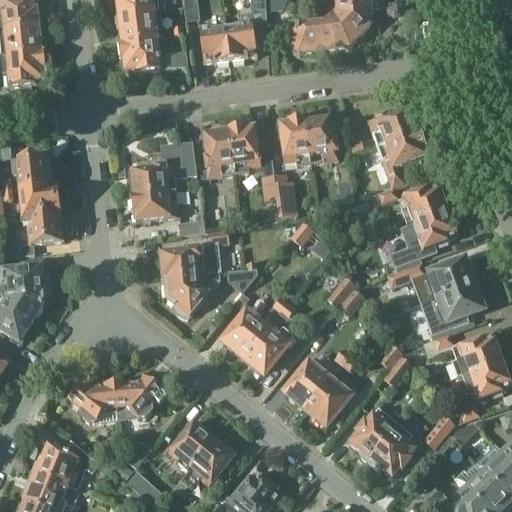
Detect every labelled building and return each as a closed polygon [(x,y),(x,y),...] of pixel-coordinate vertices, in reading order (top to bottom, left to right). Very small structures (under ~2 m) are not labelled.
[(115,0),(118,18),(119,18),(119,19),(155,15),(159,14),(157,0),(115,0)] [(183,0),(185,11),(187,25),(199,23),(195,0),(183,0)] [(267,29),(266,16),(265,0),(251,0),(253,17),(254,30),(267,29)] [(335,0),(336,13),(339,14),(371,15),(370,0),(335,0)] [(37,1),(1,4),(4,33),(40,29),(39,27),(42,25),(41,18),(38,15),(37,1)] [(371,29),(371,15),(339,14),(336,13),(336,15),(326,24),(328,25),(330,24),(334,28),(337,51),(348,50),(352,53),(353,52),(350,49),(371,29)] [(120,33),(121,47),(122,47),(122,48),(158,43),(155,15),(119,19),(119,18),(118,18),(118,23),(116,25),(117,31),(120,33)] [(241,26),(227,28),(232,65),(249,63),(249,62),(258,61),(252,25),(251,18),(240,19),(241,26)] [(300,56),(337,51),(334,28),(330,24),(328,25),(326,24),(324,26),(296,30),(297,33),(287,34),(288,42),(298,41),(300,56)] [(214,67),(232,65),(227,28),(199,31),(205,68),(213,67),(214,67)] [(40,29),(4,33),(6,60),(45,56),(42,56),(41,43),(43,40),(42,33),(40,31),(40,29)] [(173,43),(184,42),(183,31),(172,32),(173,43)] [(122,47),(121,47),(121,48),(119,48),(121,64),(126,64),(126,71),(131,74),(137,73),(137,78),(188,71),(186,55),(160,58),(158,43),(122,48),(122,47)] [(6,60),(1,60),(4,91),(4,92),(10,91),(37,88),(37,85),(43,85),(47,84),(45,56),(6,60)] [(370,125),(379,150),(419,136),(411,112),(390,120),(389,117),(377,121),(377,123),(370,125)] [(332,121),(307,124),(312,167),(324,165),(324,166),(337,164),(336,156),(339,156),(337,143),(335,144),(332,121)] [(299,170),(299,169),(312,167),(307,124),(306,122),(290,125),(290,127),(280,128),(286,172),(299,170)] [(262,171),(261,163),(256,131),(247,132),(246,131),(230,133),(230,135),(236,177),(250,175),(250,173),(262,171)] [(224,179),(236,177),(230,135),(205,138),(208,161),(206,161),(207,174),(201,174),(202,183),(224,180),(224,179)] [(421,135),(419,136),(379,150),(390,182),(393,192),(405,187),(399,171),(428,161),(425,152),(427,151),(421,135)] [(362,140),(351,144),(354,155),(365,151),(362,140)] [(131,174),(133,200),(170,196),(169,181),(197,179),(193,147),(161,150),(163,168),(154,169),(154,172),(131,174)] [(49,161),(28,163),(26,162),(25,162),(23,162),(21,162),(19,163),(17,164),(1,166),(5,192),(14,191),(13,183),(18,183),(19,191),(52,187),(49,161)] [(272,161),(261,163),(262,171),(263,182),(269,181),(271,201),(277,200),(275,180),(272,161)] [(352,184),(351,184),(348,168),(338,169),(341,186),(338,186),(341,207),(355,205),(352,184)] [(289,179),(275,180),(277,200),(284,199),(287,222),(300,220),(294,184),(289,185),(289,179)] [(52,187),(19,191),(22,218),(61,214),(58,187),(52,187)] [(404,201),(413,227),(448,215),(447,212),(448,209),(446,205),(443,202),(439,190),(431,193),(431,192),(404,201)] [(1,194),(2,206),(15,204),(14,191),(5,192),(5,194),(1,194)] [(356,217),(383,208),(398,202),(395,192),(380,198),(353,208),(356,217)] [(170,196),(133,200),(132,200),(133,217),(135,217),(136,226),(180,221),(179,209),(171,210),(170,196)] [(61,214),(22,218),(23,231),(27,230),(29,248),(9,250),(10,262),(34,259),(33,248),(62,245),(60,225),(62,225),(61,214)] [(449,218),(448,215),(413,227),(402,231),(410,252),(392,259),(398,275),(400,274),(422,267),(420,262),(436,256),(434,250),(449,244),(449,242),(456,239),(452,228),(455,227),(451,217),(449,218)] [(179,226),(181,239),(207,235),(204,217),(196,219),(197,223),(179,226)] [(302,251),(315,236),(305,227),(292,242),(302,251)] [(232,248),(230,235),(208,238),(209,245),(210,250),(220,249),(232,248)] [(222,273),(220,249),(210,250),(209,245),(201,246),(202,250),(186,251),(187,254),(160,256),(163,282),(165,282),(165,285),(221,279),(220,273),(222,273)] [(436,290),(440,301),(474,289),(470,277),(471,274),(470,269),(467,268),(465,264),(427,279),(427,281),(423,282),(427,293),(436,290)] [(400,274),(398,275),(387,279),(390,289),(404,284),(425,276),(422,267),(400,274)] [(0,301),(8,302),(12,304),(44,301),(44,298),(46,296),(45,289),(43,287),(41,271),(1,276),(0,270),(0,301)] [(258,272),(247,272),(228,273),(228,284),(242,295),(258,277),(258,272)] [(221,283),(221,279),(165,285),(167,303),(176,310),(176,309),(190,321),(209,297),(221,283)] [(346,282),(328,303),(338,311),(355,290),(346,282)] [(474,289),(440,301),(440,302),(426,307),(412,312),(414,320),(428,315),(429,317),(444,311),(449,325),(483,313),(481,309),(483,307),(481,302),(478,300),(474,289)] [(351,317),(364,302),(355,294),(342,310),(351,317)] [(268,333),(273,326),(272,325),(279,316),(280,317),(291,305),(282,298),(260,326),(247,316),(224,344),(227,346),(227,350),(231,353),(235,353),(244,361),(268,333)] [(45,305),(44,301),(12,304),(8,302),(0,315),(0,333),(19,345),(36,319),(39,318),(42,313),(41,310),(45,305)] [(291,305),(280,317),(288,324),(299,311),(291,305)] [(285,329),(276,339),(268,333),(244,361),(253,368),(251,370),(260,378),(262,376),(264,377),(296,338),(285,329)] [(424,348),(429,362),(453,353),(455,346),(452,338),(450,339),(424,348)] [(452,366),(458,382),(502,366),(501,363),(502,359),(500,355),(498,353),(494,341),(486,344),(486,342),(459,351),(463,362),(452,366)] [(344,366),(353,355),(345,349),(337,361),(344,366)] [(380,365),(390,373),(402,358),(392,350),(380,365)] [(359,360),(353,355),(344,366),(350,371),(359,360)] [(412,368),(403,360),(384,382),(394,390),(412,368)] [(307,413),(317,401),(330,385),(323,379),(329,372),(315,361),(286,395),(307,413)] [(502,366),(458,382),(463,398),(474,394),(478,404),(504,395),(503,393),(511,390),(507,377),(507,374),(506,370),(503,368),(502,366)] [(139,386),(115,388),(118,425),(146,423),(153,415),(152,408),(162,395),(149,383),(143,389),(139,386)] [(350,401),(330,385),(317,401),(307,413),(316,420),(316,424),(320,427),(324,427),(327,429),(350,401)] [(97,427),(118,425),(115,388),(92,391),(88,395),(81,390),(69,403),(82,415),(83,421),(90,427),(97,427)] [(452,424),(455,429),(456,428),(480,420),(477,410),(472,406),(451,413),(452,424)] [(370,467),(401,430),(379,411),(367,426),(365,424),(356,435),(358,436),(350,445),(361,455),(360,457),(361,460),(364,462),(368,464),(368,466),(370,467)] [(511,433),(511,444),(501,455),(511,466),(511,417),(504,420),(508,433),(511,431),(511,433)] [(455,429),(452,424),(445,418),(424,444),(437,453),(455,429)] [(172,455),(192,471),(215,443),(212,441),(210,444),(207,440),(208,438),(207,437),(207,432),(203,429),(198,430),(194,427),(172,455)] [(421,447),(401,430),(370,467),(371,466),(372,469),(376,472),(380,473),(382,472),(392,481),(400,472),(402,473),(411,462),(409,461),(421,447)] [(451,438),(434,458),(439,462),(455,441),(451,438)] [(215,443),(192,471),(211,487),(234,460),(231,457),(232,453),(226,448),(222,449),(220,448),(219,450),(215,447),(217,445),(215,443)] [(138,473),(153,454),(141,444),(126,462),(138,473)] [(36,475),(35,477),(75,493),(84,471),(79,469),(80,466),(70,462),(71,460),(63,456),(64,454),(49,448),(43,462),(42,462),(41,465),(36,466),(34,472),(36,475)] [(511,466),(501,455),(483,473),(511,502),(511,466)] [(135,475),(118,460),(109,471),(126,486),(135,475)] [(455,481),(464,491),(484,511),(508,511),(511,509),(511,505),(511,504),(511,502),(483,473),(477,467),(467,476),(464,472),(455,481)] [(148,484),(137,475),(127,487),(137,496),(152,509),(162,497),(148,484)] [(79,495),(75,493),(35,477),(29,492),(25,493),(23,499),(25,502),(24,505),(41,511),(62,511),(64,507),(73,511),(79,495)] [(254,477),(226,510),(227,511),(268,511),(265,509),(278,493),(274,491),(274,487),(269,483),(265,484),(262,481),(261,483),(254,477)] [(188,490),(181,484),(173,494),(180,500),(188,490)] [(484,511),(464,491),(451,504),(444,498),(446,495),(437,488),(435,491),(429,486),(419,497),(425,501),(424,502),(433,510),(435,508),(440,511),(484,511)]
